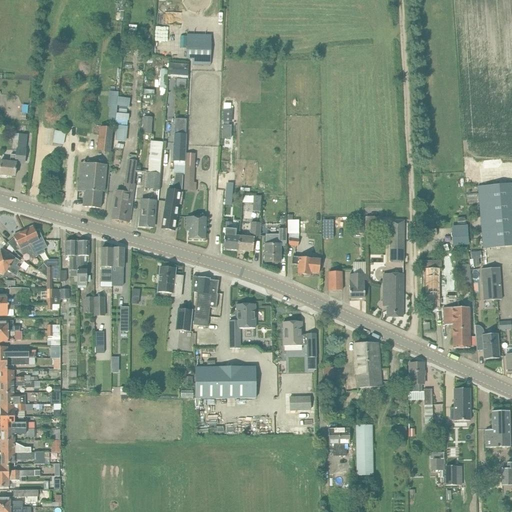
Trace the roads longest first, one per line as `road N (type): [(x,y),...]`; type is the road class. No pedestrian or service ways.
road 1 (tertiary): [(511,391),(250,275),(0,199)]
road 2 (track): [(399,0),(410,345)]
